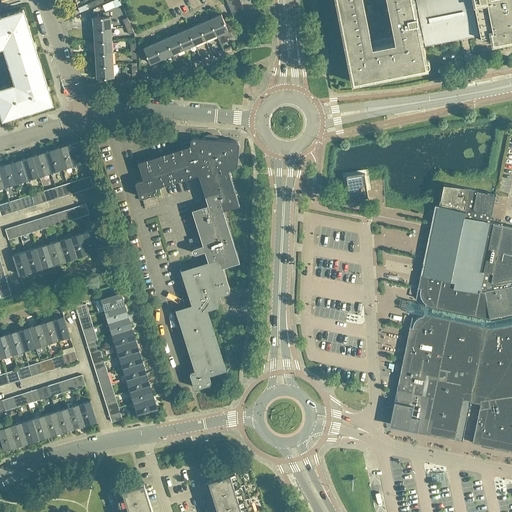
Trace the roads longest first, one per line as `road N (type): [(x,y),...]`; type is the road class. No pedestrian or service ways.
road 1 (residential): [(0,475),(110,441),(257,417)]
road 2 (tertiary): [(279,146),(272,392)]
road 3 (tertiary): [(288,390),(283,306),(292,146)]
road 4 (residential): [(378,438),(363,225)]
road 5 (tertiary): [(511,79),(311,112)]
road 6 (tertiary): [(312,125),(511,88)]
road 7 (residential): [(260,119),(145,110),(81,118)]
road 8 (unclassified): [(378,438),(511,472)]
road 9 (residential): [(81,118),(44,0)]
